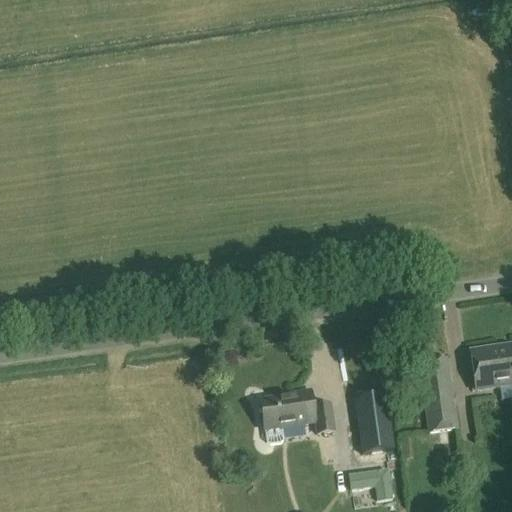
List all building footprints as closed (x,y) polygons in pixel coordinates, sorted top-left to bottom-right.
[(476,7),(478,17),(498,14),(496,4),(476,7)] [(511,387),(511,350),(511,351),(510,347),(469,353),(475,393),(511,387)] [(417,364),(428,437),(458,432),(447,359),(417,364)] [(317,436),(334,434),(330,406),(304,409),(302,393),(285,396),(285,398),(259,401),(264,431),(306,426),(306,427),(315,425),(317,436)] [(386,398),(354,402),(362,456),(393,452),(386,398)]
